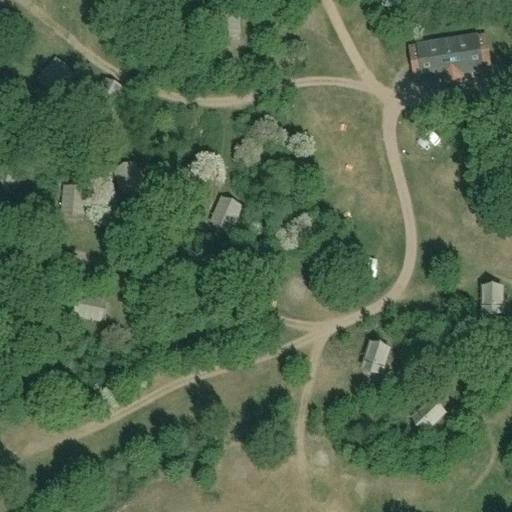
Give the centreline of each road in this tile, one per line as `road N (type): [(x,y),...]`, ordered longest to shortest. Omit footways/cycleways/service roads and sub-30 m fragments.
road 1 (track): [(397,104),(391,153),(415,237),(411,270),(394,298),(327,337),(171,388),(79,435)]
road 2 (track): [(370,82),(291,85),(234,104),(202,104),(128,81),(86,52)]
road 3 (track): [(397,104),(370,82),(327,0)]
road 4 (track): [(317,340),(292,459)]
